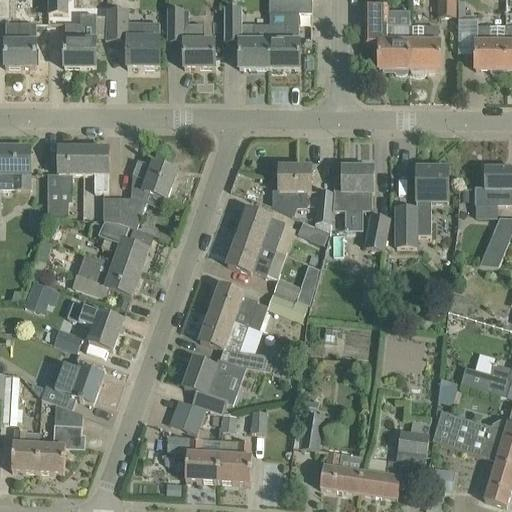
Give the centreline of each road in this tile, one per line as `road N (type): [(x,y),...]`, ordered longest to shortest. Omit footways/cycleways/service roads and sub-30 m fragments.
road 1 (residential): [(98,511),(235,120)]
road 2 (residential): [(0,118),(235,120)]
road 3 (residential): [(340,121),(511,122)]
road 4 (residential): [(340,121),(340,0)]
